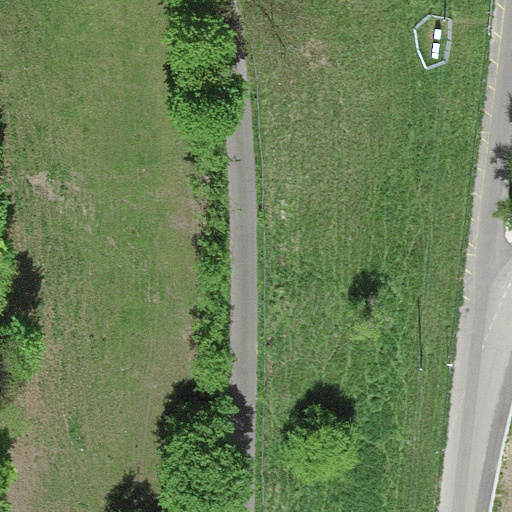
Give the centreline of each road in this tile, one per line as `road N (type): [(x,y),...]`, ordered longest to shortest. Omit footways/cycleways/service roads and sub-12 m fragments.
road 1 (unclassified): [(222,0),(240,138),(242,511)]
road 2 (residential): [(491,366),(493,215),(511,68)]
road 3 (unclassified): [(466,511),(491,366)]
